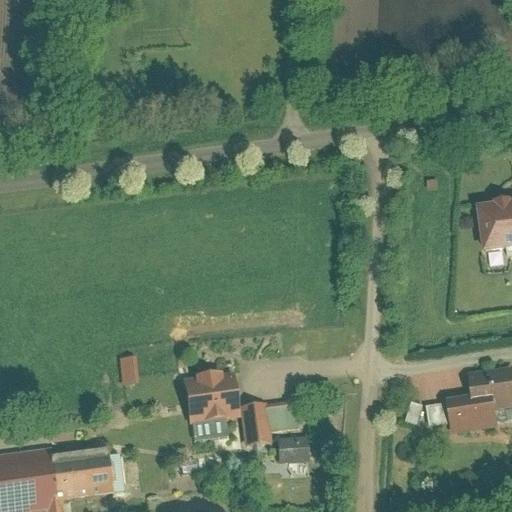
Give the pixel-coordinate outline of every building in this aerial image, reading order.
[(511,210),(474,215),(481,267),(511,262),(511,210)] [(134,363),(117,364),(120,392),(137,391),(134,363)] [(511,384),(511,381),(468,386),(470,406),(442,409),(446,445),(500,439),(498,423),(511,421),(511,384)] [(231,384),(184,389),(189,432),(238,426),(241,457),(272,454),(270,437),(296,434),(293,410),(235,416),(231,384)] [(307,445),(277,447),(278,470),(308,468),(307,445)] [(44,456),(0,462),(0,511),(61,511),(111,505),(106,472),(48,480),(44,456)]
